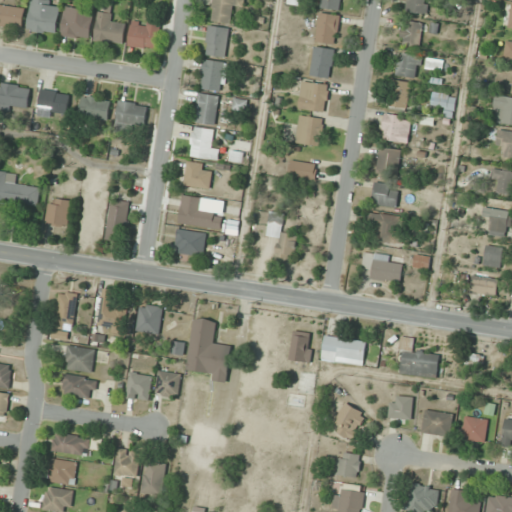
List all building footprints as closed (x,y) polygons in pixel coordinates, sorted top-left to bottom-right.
[(31,0),(27,30),(57,34),(61,7),(51,5),(51,0),(31,0)] [(213,0),(211,21),(232,23),(234,5),(244,7),(244,0),(213,0)] [(342,10),(342,0),(322,0),(322,8),(342,10)] [(428,0),(408,0),(406,10),(426,13),(428,0)] [(26,7),(0,4),(0,25),(24,28),(26,7)] [(62,33),(89,39),(95,12),(67,6),(62,33)] [(316,40),(335,44),(341,15),(321,11),(316,40)] [(117,14),(99,12),(95,40),(124,44),(127,24),(116,23),(117,14)] [(157,49),(160,23),(133,19),(129,45),(157,49)] [(400,42),(420,47),(425,24),(405,19),(400,42)] [(229,28),(209,25),(206,54),(226,57),(229,28)] [(311,75),(331,78),(336,49),(315,46),(311,75)] [(397,75),(419,78),(422,55),(401,52),(397,75)] [(225,60),(203,60),(203,90),(225,90),(225,60)] [(325,113),(331,85),(304,80),(299,107),(325,113)] [(393,105),(407,107),(411,82),(396,80),(393,105)] [(18,110),(18,106),(30,106),(30,85),(0,85),(0,110),(18,110)] [(41,112),(69,112),(69,91),(41,91),(41,112)] [(431,108),(454,114),(459,97),(435,91),(431,108)] [(511,97),(502,92),(491,113),(511,124),(511,97)] [(216,125),(220,95),(198,93),(195,122),(216,125)] [(112,100),(82,96),(80,117),(110,120),(112,100)] [(146,126),(146,102),(118,102),(118,126),(146,126)] [(383,139),(409,142),(412,116),(385,113),(383,139)] [(322,145),(324,118),(300,115),(297,143),(322,145)] [(214,130),(194,126),(190,155),(218,160),(220,148),(212,146),(214,130)] [(511,130),(499,130),(496,153),(511,154),(511,130)] [(403,151),(382,146),(377,171),(397,175),(403,151)] [(317,163),(291,160),(289,174),(315,177),(317,163)] [(185,186),(211,188),(213,165),(187,162),(185,186)] [(492,181),(499,181),(499,193),(511,193),(511,168),(492,169),(492,181)] [(0,203),(38,209),(41,188),(16,184),(18,173),(0,170),(0,203)] [(400,186),(376,182),(372,203),(397,207),(400,186)] [(204,198),(183,195),(179,223),(222,229),(224,211),(202,208),(204,198)] [(72,201),(51,197),(47,222),(67,226),(72,201)] [(132,202),(110,199),(104,239),(125,242),(132,202)] [(506,237),(511,214),(511,212),(486,206),(483,216),(494,218),(490,233),(506,237)] [(284,213),(270,212),(268,236),(278,237),(276,257),(295,258),(297,233),(283,232),(284,213)] [(378,231),(377,241),(397,244),(401,216),(372,212),(369,230),(378,231)] [(206,232),(177,230),(175,253),(204,255),(206,232)] [(484,265),(502,267),(504,247),(486,245),(484,265)] [(401,282),(404,257),(365,252),(363,268),(373,269),(372,278),(401,282)] [(431,256),(415,254),(414,268),(430,270),(431,256)] [(497,296),(498,278),(472,275),(471,293),(497,296)] [(124,333),(127,310),(112,308),(115,290),(104,289),(98,329),(124,333)] [(60,291),(55,336),(73,338),(78,294),(60,291)] [(136,330),(159,335),(165,308),(142,303),(136,330)] [(227,383),(232,346),(214,343),(217,321),(195,317),(188,369),(214,373),(213,381),(227,383)] [(290,360),(311,363),(314,333),(294,331),(290,360)] [(322,358),(364,364),(367,341),(326,335),(322,358)] [(415,338),(402,337),(399,373),(438,377),(440,353),(414,351),(415,338)] [(96,349),(69,345),(65,367),(92,372),(96,349)] [(0,385),(11,387),(14,365),(0,363),(0,385)] [(182,373),(159,371),(157,396),(180,398),(182,373)] [(128,399),(151,401),(152,374),(130,372),(128,399)] [(316,372),(304,372),(302,394),(315,395),(316,372)] [(94,399),(98,379),(66,373),(62,393),(94,399)] [(0,416),(7,418),(11,394),(0,391),(0,416)] [(390,418),(412,420),(414,397),(392,395),(390,418)] [(339,434),(355,442),(368,414),(346,404),(338,420),(345,423),(339,434)] [(454,414),(427,409),(422,432),(450,437),(454,414)] [(462,438),(486,442),(489,420),(466,416),(462,438)] [(90,456),(91,446),(101,447),(102,439),(56,432),(53,451),(90,456)] [(124,475),(124,486),(139,485),(137,449),(116,450),(118,475),(124,475)] [(336,474),(358,478),(363,455),(341,450),(336,474)] [(78,461),(52,458),(49,482),(75,485),(78,461)] [(166,464),(146,462),(143,493),(163,495),(166,464)] [(342,511),(361,511),(366,489),(347,485),(346,493),(336,491),(333,510),(342,511)] [(70,511),(74,490),(47,486),(44,509),(64,511),(70,511)] [(437,511),(437,486),(412,486),(411,511),(437,511)] [(474,500),(473,489),(450,491),(451,511),(480,511),(479,500),(474,500)] [(487,511),(511,511),(511,496),(490,493),(487,511)]
